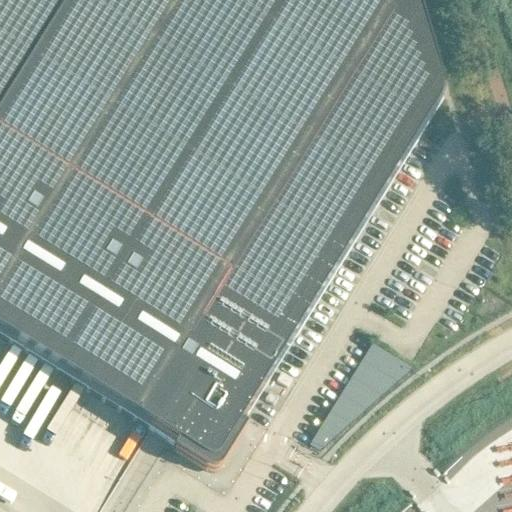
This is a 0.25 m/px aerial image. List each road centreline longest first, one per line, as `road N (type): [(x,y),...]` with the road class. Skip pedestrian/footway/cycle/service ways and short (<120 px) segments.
road 1 (unknown): [(238,497),(285,459),(351,314),(435,171)]
road 2 (unclassified): [(511,349),(388,438),(318,511)]
